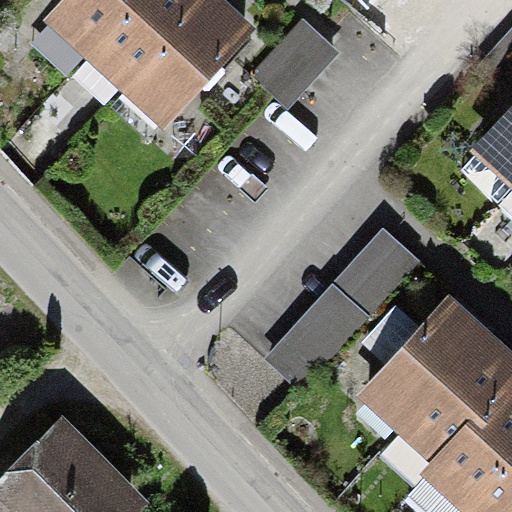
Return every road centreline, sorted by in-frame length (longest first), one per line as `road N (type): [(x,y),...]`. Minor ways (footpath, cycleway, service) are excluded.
road 1 (residential): [(140,368),(501,0)]
road 2 (tertiary): [(0,218),(140,368)]
road 3 (tertiary): [(140,368),(275,511)]
